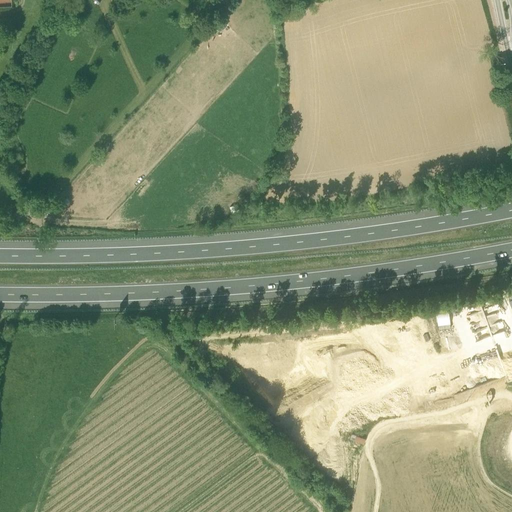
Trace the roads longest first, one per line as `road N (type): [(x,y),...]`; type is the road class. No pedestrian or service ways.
road 1 (motorway): [(511,209),(295,243),(0,256)]
road 2 (motorway): [(0,293),(228,287),(511,249)]
road 3 (track): [(324,511),(156,342),(131,357),(69,438),(40,511)]
